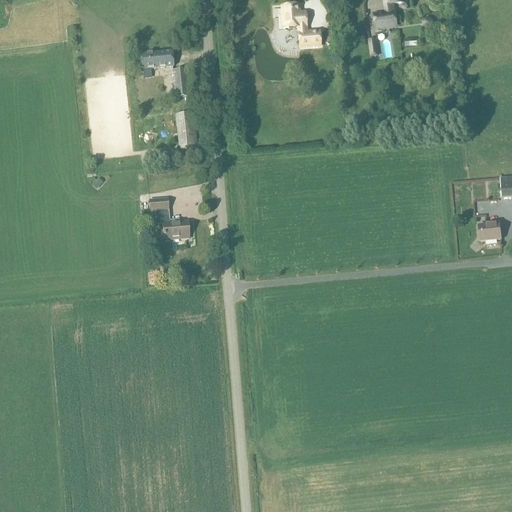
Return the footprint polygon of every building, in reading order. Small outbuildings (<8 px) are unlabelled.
[(382,0),(384,13),(372,15),(375,29),(396,26),(393,4),(406,2),(405,0),(382,0)] [(280,7),(281,17),(278,17),(279,30),(297,30),(298,50),(321,48),(319,31),(307,32),(305,12),(300,13),(300,6),(280,7)] [(368,41),(370,58),(378,57),(376,40),(368,41)] [(174,68),(172,52),(139,55),(141,72),(174,68)] [(189,97),(186,69),(172,71),(175,99),(189,97)] [(511,179),(500,180),(502,200),(511,199),(511,179)] [(103,184),(98,180),(92,186),(97,190),(103,184)] [(187,223),(170,224),(167,199),(149,201),(150,213),(155,213),(156,226),(162,225),(164,242),(189,240),(187,223)] [(486,224),(486,226),(478,227),(480,244),(501,242),(499,223),(486,224)]
